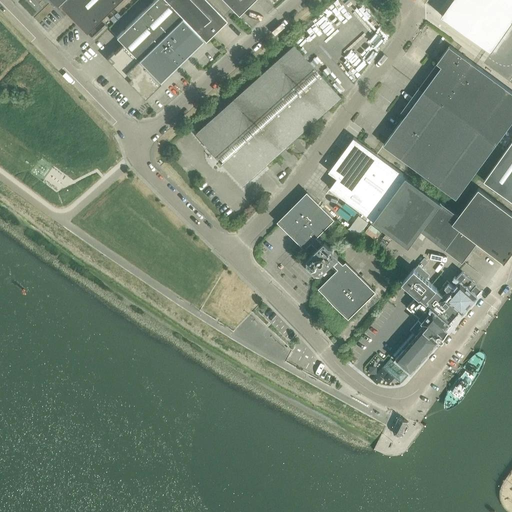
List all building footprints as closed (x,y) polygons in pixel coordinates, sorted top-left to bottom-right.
[(61,0),(58,3),(86,32),(118,0),(61,0)] [(205,40),(210,35),(226,19),(207,0),(154,0),(116,37),(123,44),(114,53),(113,52),(106,58),(144,97),(160,81),(159,80),(203,38),(205,40)] [(224,0),(238,14),(252,0),(224,0)] [(473,0),(451,0),(450,2),(476,20),(484,8),(473,0)] [(511,9),(499,0),(489,0),(484,8),(510,26),(511,22),(511,9)] [(511,0),(499,0),(511,9),(511,0)] [(450,2),(441,15),(466,33),(476,20),(450,2)] [(484,8),(476,20),(501,38),(510,26),(484,8)] [(476,20),(466,33),(488,48),(492,51),(501,38),(476,20)] [(264,164),(325,110),(340,96),(293,44),(228,102),(230,105),(227,108),(225,106),(199,130),(218,152),(220,150),(226,158),(224,159),(244,181),(260,166),(258,164),(262,161),(264,164)] [(456,198),(511,121),(511,91),(449,45),(437,62),(441,65),(409,110),(405,110),(403,113),(405,115),(384,144),(456,198)] [(459,214),(406,176),(354,137),(345,149),(329,170),(336,175),(328,186),(371,218),(371,220),(373,220),(409,246),(421,230),(462,261),(478,241),(505,261),(511,251),(511,212),(479,187),(459,214)] [(511,141),(484,180),(511,200),(511,141)] [(315,235),(331,218),(307,194),(280,221),(305,245),(310,240),(318,248),(323,243),(315,235)] [(321,272),(332,262),(337,257),(338,256),(339,255),(334,251),(334,249),(334,248),(333,247),(332,246),(330,246),(329,246),(324,241),(323,243),(318,248),(307,259),(308,259),(308,263),(307,264),(309,265),(307,267),(313,273),(315,271),(316,273),(316,272),(321,272)] [(374,288),(344,259),(341,262),(337,257),(332,262),(336,267),(317,287),(347,316),(374,288)] [(390,357),(382,367),(400,382),(401,382),(408,373),(407,372),(408,370),(411,372),(439,340),(437,338),(440,335),(441,337),(449,329),(446,326),(450,322),(450,321),(459,310),(462,313),(478,295),(481,291),(475,286),(477,284),(462,271),(460,274),(459,275),(457,274),(455,276),(453,278),(458,283),(454,287),(447,280),(443,285),(444,286),(439,291),(436,289),(437,288),(426,278),(430,274),(423,268),(429,261),(425,258),(415,268),(414,269),(414,268),(402,282),(403,282),(410,288),(417,295),(407,307),(413,312),(420,318),(410,330),(416,335),(396,358),(397,360),(396,362),(390,357)] [(402,434),(408,421),(399,417),(393,430),(394,434),(398,435),(402,434)]
